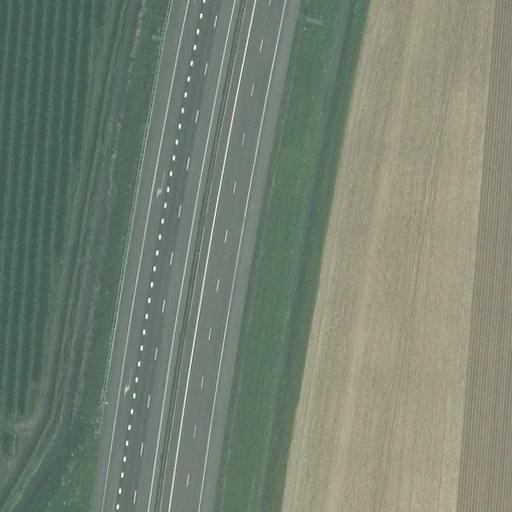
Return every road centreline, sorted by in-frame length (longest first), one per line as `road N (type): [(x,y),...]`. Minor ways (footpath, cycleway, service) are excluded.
road 1 (motorway): [(184,511),(270,0)]
road 2 (motorway): [(219,0),(133,511)]
